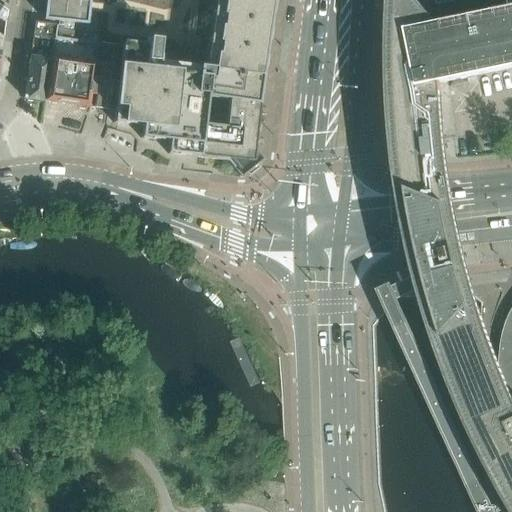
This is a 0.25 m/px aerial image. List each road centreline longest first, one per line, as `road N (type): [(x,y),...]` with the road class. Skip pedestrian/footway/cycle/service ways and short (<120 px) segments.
road 1 (tertiary): [(343,511),(340,243)]
road 2 (tertiary): [(303,247),(308,511)]
road 3 (secondary): [(100,183),(250,249),(303,247)]
road 4 (secondary): [(323,0),(305,210)]
road 5 (secondary): [(305,210),(254,215),(100,183)]
road 6 (secondary): [(343,206),(360,0)]
road 7 (secondary): [(340,243),(511,225)]
road 8 (secondary): [(511,192),(343,206)]
road 9 (residential): [(4,118),(26,0)]
